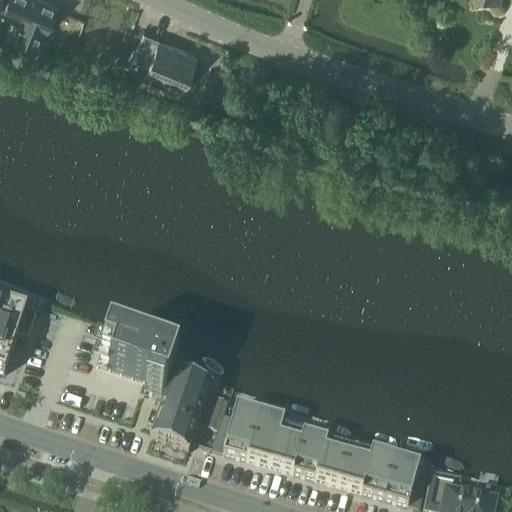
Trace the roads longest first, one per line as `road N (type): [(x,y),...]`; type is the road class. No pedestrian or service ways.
road 1 (tertiary): [(511,127),(237,37),(161,0)]
road 2 (tertiary): [(268,511),(0,428)]
